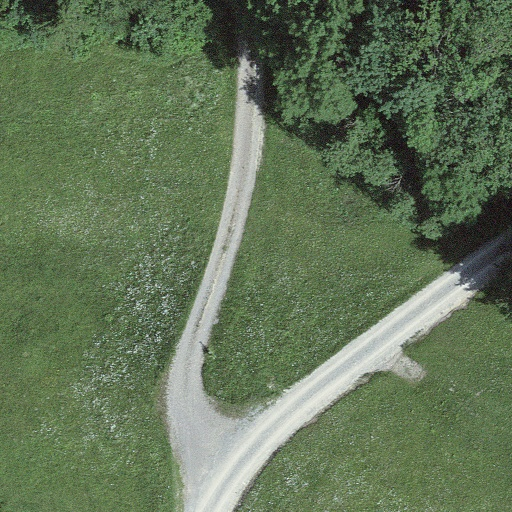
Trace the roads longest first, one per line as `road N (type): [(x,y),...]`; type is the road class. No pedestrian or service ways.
road 1 (track): [(229,478),(183,397),(248,216),(253,0)]
road 2 (track): [(217,511),(229,478),(511,245)]
